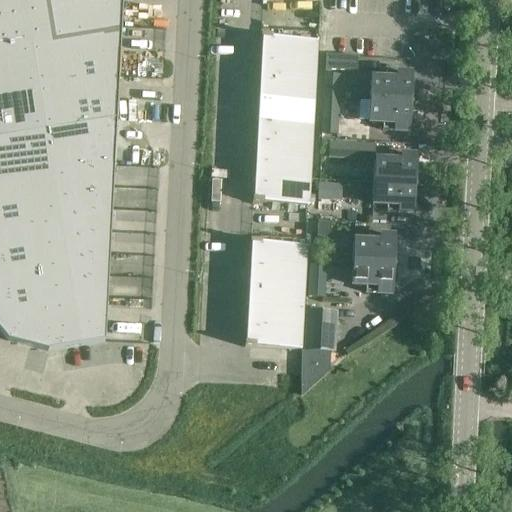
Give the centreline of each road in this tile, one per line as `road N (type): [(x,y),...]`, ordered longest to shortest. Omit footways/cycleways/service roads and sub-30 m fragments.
road 1 (unclassified): [(0,411),(120,440),(146,432),(162,413),(190,0)]
road 2 (unclassified): [(458,511),(484,0)]
